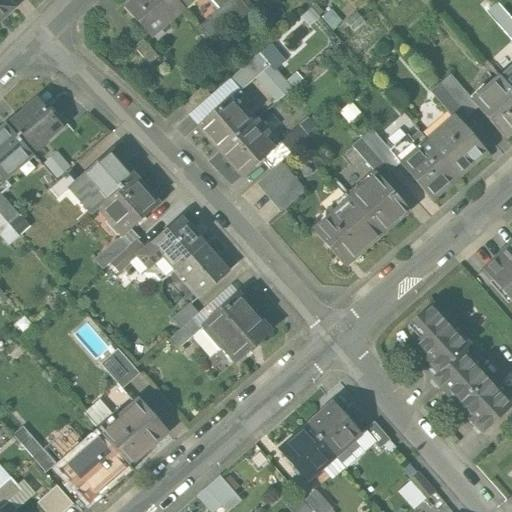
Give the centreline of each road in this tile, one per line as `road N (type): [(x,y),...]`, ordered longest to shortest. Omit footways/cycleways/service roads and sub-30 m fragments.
road 1 (residential): [(47,35),(223,200),(340,340)]
road 2 (residential): [(146,511),(340,340)]
road 3 (residential): [(340,340),(489,511)]
road 4 (residential): [(340,340),(511,192)]
